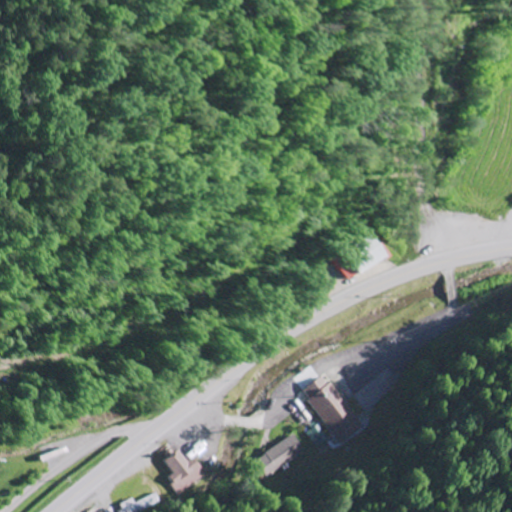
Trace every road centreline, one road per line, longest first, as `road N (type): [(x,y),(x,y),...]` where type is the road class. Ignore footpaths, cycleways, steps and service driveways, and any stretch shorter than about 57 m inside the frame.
road 1 (secondary): [(511,248),(401,276),(325,312),(54,511)]
road 2 (residential): [(157,430),(111,434),(4,511)]
